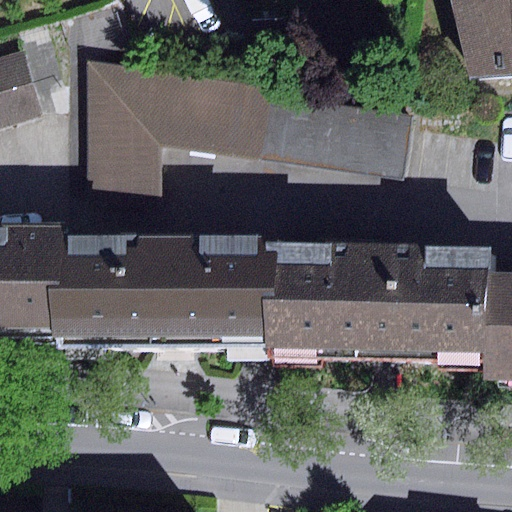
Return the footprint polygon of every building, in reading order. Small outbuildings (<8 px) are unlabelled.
[(511,0),(449,0),(468,80),(511,77),(511,0)] [(21,54),(0,60),(0,130),(40,119),(21,54)] [(88,62),(85,199),(163,210),(164,147),(261,164),(273,94),(88,62)] [(414,117),(273,94),(261,164),(402,187),(414,117)] [(511,147),(425,135),(417,183),(509,196),(511,176),(511,147)] [(0,338),(66,337),(66,238),(66,227),(0,227),(0,338)] [(173,346),(266,346),(268,247),(268,237),(66,238),(66,337),(66,347),(173,346)] [(386,362),(485,364),(488,272),(488,251),(268,247),(266,346),(265,360),(386,362)] [(511,381),(511,272),(488,272),(485,364),(485,381),(511,381)]
